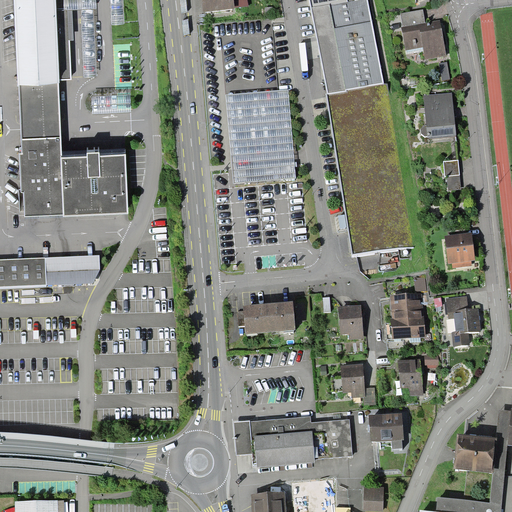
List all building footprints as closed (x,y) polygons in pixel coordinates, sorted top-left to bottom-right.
[(59,78),(54,0),(15,0),(20,79),(59,78)] [(233,0),(202,0),(203,12),(235,9),(235,7),(233,0)] [(308,0),(316,38),(328,96),(384,86),(367,0),(366,0),(357,2),(347,4),(346,0),(308,0)] [(402,28),(426,23),(424,11),(400,15),(402,28)] [(446,56),(440,21),(426,23),(402,28),(406,50),(423,47),(426,59),(446,56)] [(59,78),(20,79),(22,135),(61,133),(59,78)] [(384,86),(328,96),(326,97),(352,258),(411,249),(386,86),(384,86)] [(288,92),(226,97),(233,184),(295,179),(294,168),(288,92)] [(453,94),(425,96),(428,139),(456,137),(454,115),(453,94)] [(93,97),(94,110),(103,110),(102,96),(93,97)] [(62,151),(61,133),(22,135),(25,211),(65,209),(62,151)] [(88,150),(62,151),(65,209),(129,206),(127,149),(100,150),(100,145),(88,145),(88,150)] [(461,190),(459,160),(443,162),(444,177),(447,177),(448,191),(461,190)] [(467,236),(466,226),(448,228),(449,237),(445,238),(448,265),(453,265),(453,269),(471,267),(471,262),(475,262),(472,235),(467,236)] [(99,258),(45,260),(47,287),(92,286),(100,271),(99,258)] [(45,260),(0,262),(0,289),(47,287),(45,260)] [(425,278),(414,279),(416,292),(427,290),(425,278)] [(422,296),(390,298),(391,306),(392,323),(387,324),(388,339),(393,339),(393,341),(426,339),(425,327),(424,327),(422,296)] [(467,297),(445,299),(447,321),(455,320),(456,333),(451,333),(453,347),(469,345),(468,334),(481,332),(479,309),(468,310),(467,297)] [(268,304),(244,306),(246,334),(295,331),(293,302),(268,304)] [(361,306),(340,307),(341,335),(350,335),(351,341),(363,340),(362,319),(361,306)] [(400,341),(387,343),(388,356),(401,354),(400,341)] [(425,356),(425,366),(439,365),(438,355),(425,356)] [(410,397),(424,396),(422,360),(398,362),(400,390),(410,389),(410,397)] [(363,375),(363,365),(342,367),(343,394),(352,393),(352,398),(365,397),(364,389),(363,375)] [(376,389),(364,389),(365,397),(365,404),(377,403),(376,389)] [(179,419),(179,404),(149,403),(148,418),(179,419)] [(511,413),(499,411),(497,438),(494,473),(467,471),(465,499),(438,497),(437,511),(501,511),(507,445),(511,413)] [(396,416),(369,418),(371,445),(391,443),(392,450),(402,449),(402,442),(403,442),(402,416),(396,416)] [(262,422),(250,423),(252,455),(253,467),(257,466),(257,469),(315,464),(314,460),(353,457),(350,422),(312,425),(311,418),(262,422)] [(252,455),(250,423),(234,424),(237,456),(252,455)] [(474,435),(457,434),(454,470),(467,471),(494,473),(497,438),(474,435)] [(295,511),(330,511),(330,489),(295,490),(295,511)] [(383,489),(365,489),(364,511),(383,511),(383,489)] [(286,511),(285,493),(253,495),(253,511),(286,511)] [(57,511),(57,503),(16,504),(16,511),(57,511)]
